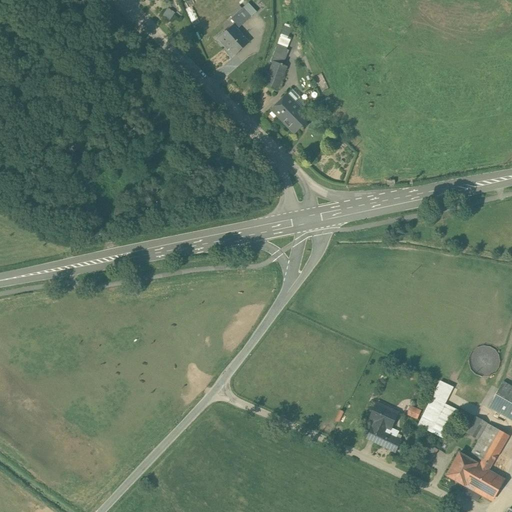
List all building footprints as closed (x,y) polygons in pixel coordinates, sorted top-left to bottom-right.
[(174,13),(168,8),(161,18),(168,23),(174,13)] [(246,8),(232,18),(238,27),(253,17),(246,8)] [(234,25),(219,39),(236,56),(251,42),(234,25)] [(292,37),(283,34),(273,62),(282,65),(292,37)] [(273,62),(264,87),(280,93),(289,68),(273,62)] [(282,100),(271,111),(295,136),(308,124),(298,113),(302,109),(287,95),(282,100)] [(479,375),(484,376),(489,375),(493,373),(496,369),(498,364),(498,359),(496,354),(493,351),(489,348),(484,347),(479,348),(474,351),(471,354),(469,359),(469,364),(471,369),(474,373),(479,375)] [(441,381),(418,426),(442,438),(457,410),(445,404),(453,387),(441,381)] [(511,386),(503,382),(488,408),(510,420),(511,420),(511,386)] [(397,414),(376,404),(369,419),(359,442),(380,451),(387,435),(390,428),(390,429),(397,414)] [(410,407),(403,422),(413,427),(420,411),(410,407)] [(477,417),(469,432),(478,437),(486,423),(477,417)] [(469,459),(459,453),(446,476),(494,503),(507,481),(490,471),(509,438),(488,426),(469,459)] [(402,442),(387,435),(380,451),(395,458),(402,442)] [(425,458),(435,461),(439,448),(429,445),(425,458)]
